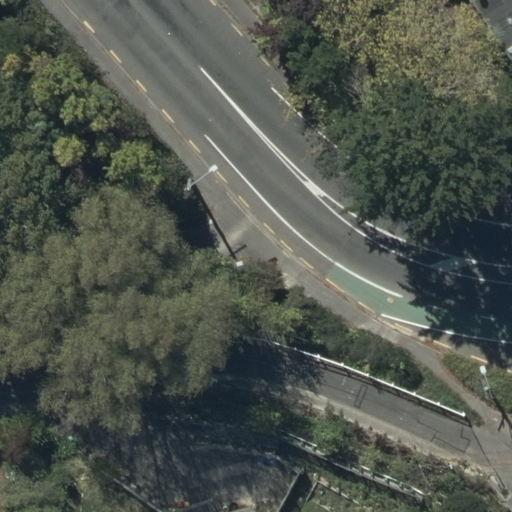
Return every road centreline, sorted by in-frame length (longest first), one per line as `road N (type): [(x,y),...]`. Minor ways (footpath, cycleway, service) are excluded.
road 1 (residential): [(511,449),(191,348),(141,349),(54,396),(0,404)]
road 2 (secondary): [(139,0),(296,178),(349,223),(431,263),(511,280)]
